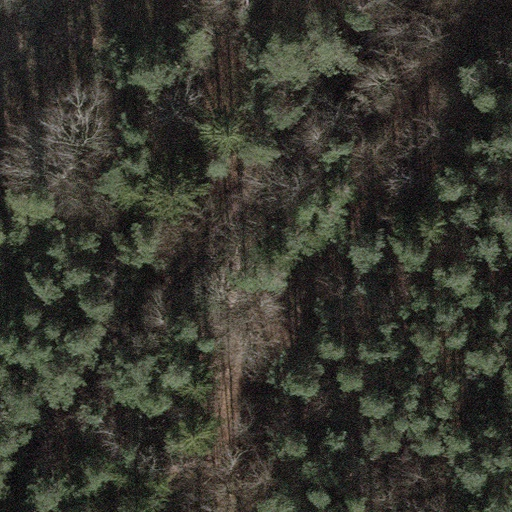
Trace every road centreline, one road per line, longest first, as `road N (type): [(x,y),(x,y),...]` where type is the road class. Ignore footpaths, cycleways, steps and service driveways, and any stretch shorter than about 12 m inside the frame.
road 1 (track): [(400,0),(94,365),(0,503)]
road 2 (track): [(481,0),(349,225),(224,414),(179,511)]
road 3 (track): [(285,321),(254,511)]
